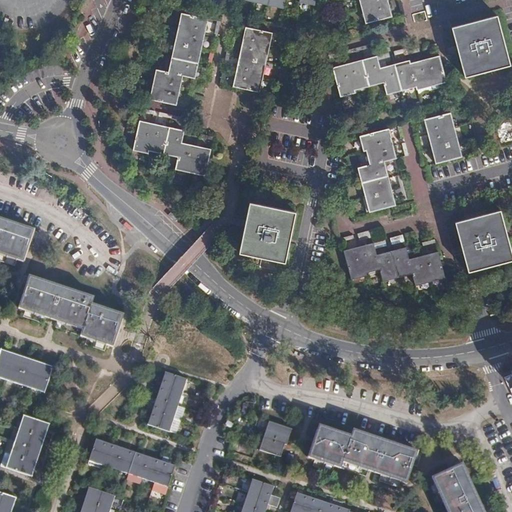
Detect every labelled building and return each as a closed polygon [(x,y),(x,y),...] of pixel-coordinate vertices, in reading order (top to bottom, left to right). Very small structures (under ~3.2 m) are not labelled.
[(386,0),(360,0),(363,7),(367,23),(391,17),(387,1),(386,0)] [(200,47),(203,34),(207,19),(183,13),(180,28),(176,43),(173,58),(170,73),(158,70),(154,85),(151,100),(176,105),(179,90),(182,75),(192,78),(193,78),(197,63),(200,47)] [(497,15),(452,28),(457,45),(459,52),(465,77),(510,66),(510,65),(497,15)] [(241,57),(238,71),(235,87),(258,92),(262,77),(265,61),(268,46),(271,33),(247,28),(244,42),(241,57)] [(212,63),(217,40),(213,39),(211,49),(208,63),(212,63)] [(372,44),(346,50),(347,54),(356,51),(356,55),(360,54),(361,54),(360,50),(373,47),(372,44)] [(408,53),(420,50),(419,47),(407,50),(407,48),(400,50),(394,51),(395,56),(408,53)] [(390,59),(389,53),(388,52),(377,55),(379,63),(385,62),(385,60),(390,59)] [(380,68),(379,63),(377,55),(361,59),(347,63),(332,67),(339,95),(355,91),(354,88),(368,84),(383,80),(386,92),(400,88),(416,84),(417,87),(430,83),(445,80),(439,56),(425,59),(411,63),(410,60),(380,68)] [(211,68),(204,67),(201,80),(208,81),(211,68)] [(228,71),(223,70),(220,84),(225,85),(228,71)] [(430,83),(432,89),(447,85),(445,80),(430,83)] [(160,116),(173,119),(186,122),(186,118),(160,112),(160,116)] [(459,142),(455,127),(451,113),(424,120),(428,134),(432,149),(436,164),(463,157),(459,142)] [(196,146),(183,143),(185,134),(185,131),(183,130),(171,128),(156,124),(139,121),(134,147),(147,150),(150,151),(150,148),(164,151),(180,155),(177,167),(191,170),(206,174),(211,150),(211,149),(196,146)] [(363,182),(367,197),(371,212),(395,206),(391,190),(387,176),(383,161),(393,159),(396,171),(399,170),(396,158),(392,143),(389,129),(362,136),(366,150),(368,150),(372,164),(360,167),(363,182)] [(420,139),(417,140),(423,164),(426,163),(423,151),(420,139)] [(401,192),(404,200),(408,199),(401,175),(397,176),(400,187),(395,189),(396,193),(401,192)] [(367,197),(363,198),(367,213),(371,212),(367,197)] [(295,212),(250,202),(246,221),(244,228),(239,253),(285,262),(295,212)] [(511,255),(500,211),(455,222),(461,246),(463,253),(468,270),(468,272),(511,260),(511,255)] [(182,221),(174,214),(172,217),(179,224),(182,221)] [(0,255),(23,263),(33,231),(0,220),(0,255)] [(370,230),(357,233),(359,240),(372,237),(370,230)] [(391,238),(393,244),(405,241),(403,235),(391,238)] [(385,240),(373,243),(375,249),(386,246),(385,240)] [(391,250),(376,254),(375,249),(373,243),(359,247),(345,250),(352,276),(365,273),(364,271),(379,267),(383,279),(397,275),(413,271),(416,283),(431,279),(445,275),(438,250),(423,254),(409,258),(407,250),(406,246),(391,250)] [(93,299),(29,278),(19,309),(51,319),(54,320),(56,321),(83,330),(81,336),(113,347),(124,316),(91,305),(93,299)] [(0,351),(0,378),(5,380),(18,384),(31,389),(45,393),(54,367),(49,366),(1,350),(0,351)] [(166,372),(163,381),(161,386),(155,384),(154,390),(158,391),(158,390),(160,391),(154,407),(153,407),(153,406),(149,404),(147,410),(152,412),(151,416),(148,425),(169,432),(174,419),(178,406),(182,393),(187,380),(166,372)] [(49,427),(50,424),(36,420),(24,416),(20,429),(15,442),(11,455),(7,469),(32,477),(49,427)] [(291,429),(268,421),(263,436),(284,444),(286,444),(291,429)] [(413,466),(414,461),(417,452),(352,431),(350,437),(318,426),(307,457),(340,468),(342,462),(397,480),(407,484),(413,466)] [(284,444),(263,436),(258,450),(280,457),(284,444)] [(103,442),(96,440),(89,461),(102,465),(115,470),(129,474),(136,453),(131,451),(129,451),(119,448),(117,447),(107,444),(103,442)] [(6,453),(11,455),(15,442),(11,441),(6,453)] [(2,467),(7,469),(11,455),(6,453),(2,467)] [(141,455),(136,453),(129,474),(142,478),(154,483),(152,489),(166,493),(176,466),(173,465),(170,464),(168,464),(170,458),(163,456),(161,462),(158,460),(153,459),(143,456),(141,455)] [(292,461),(294,455),(288,453),(286,459),(292,461)] [(102,465),(89,461),(87,465),(101,469),(102,465)] [(453,468),(449,471),(431,478),(446,511),(483,511),(462,465),(453,468)] [(274,487),(253,480),(248,494),(244,506),(241,511),(265,511),(267,507),(268,505),(277,508),(280,499),(271,495),(272,493),(274,487)] [(81,511),(109,511),(111,510),(115,496),(107,494),(95,490),(89,488),(87,495),(81,511)] [(0,492),(0,511),(12,511),(13,510),(15,504),(17,498),(0,492)] [(348,511),(349,511),(349,510),(342,508),(340,507),(341,503),(331,499),(330,504),(327,503),(317,499),(314,498),(304,495),(302,494),(296,493),(289,511),(348,511)]
